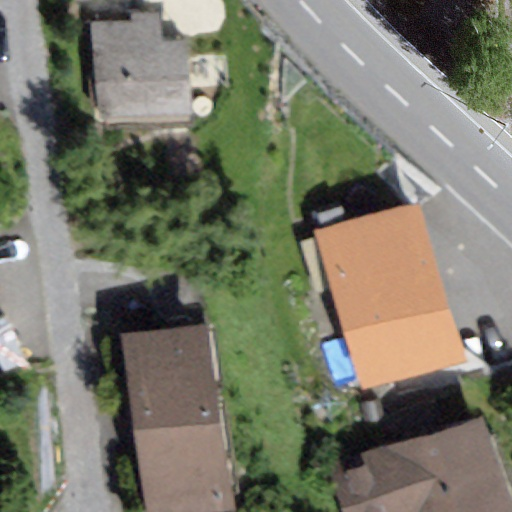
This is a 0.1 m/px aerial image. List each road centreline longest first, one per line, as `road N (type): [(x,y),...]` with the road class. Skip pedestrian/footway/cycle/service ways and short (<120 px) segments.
road 1 (residential): [(5,0),(84,511)]
road 2 (secondary): [(323,0),(501,187)]
